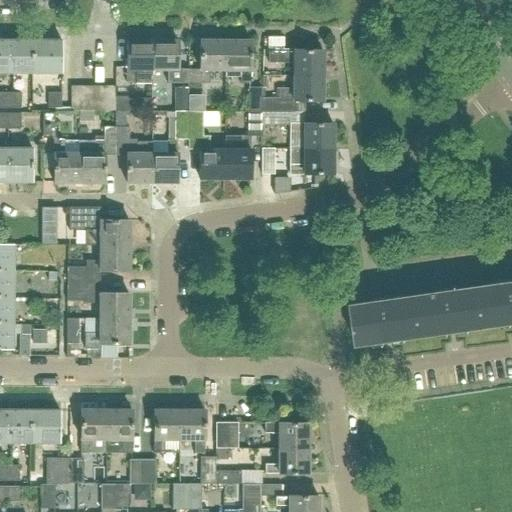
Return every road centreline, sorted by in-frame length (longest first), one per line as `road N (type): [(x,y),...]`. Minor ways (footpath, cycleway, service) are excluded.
road 1 (residential): [(164,227),(358,192),(511,80)]
road 2 (residential): [(151,369),(301,370),(340,388)]
road 3 (residential): [(340,388),(369,370),(511,351)]
road 4 (residential): [(164,227),(144,209),(110,199),(0,199)]
road 5 (residential): [(0,369),(151,369)]
road 6 (residential): [(151,369),(155,232),(164,227)]
road 7 (residential): [(350,511),(335,401),(340,388)]
